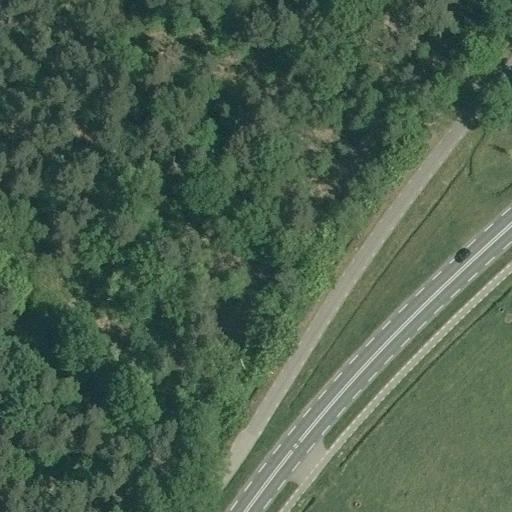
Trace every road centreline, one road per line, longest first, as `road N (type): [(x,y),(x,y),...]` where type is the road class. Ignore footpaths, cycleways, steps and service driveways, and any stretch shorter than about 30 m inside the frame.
road 1 (unclassified): [(215,490),(353,277),(511,73)]
road 2 (secondary): [(248,511),(318,423),(511,228)]
